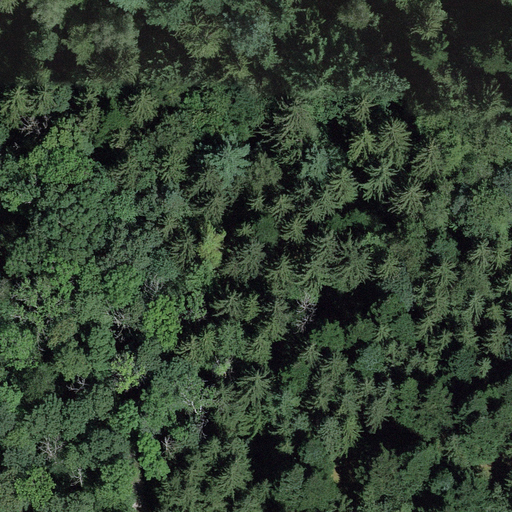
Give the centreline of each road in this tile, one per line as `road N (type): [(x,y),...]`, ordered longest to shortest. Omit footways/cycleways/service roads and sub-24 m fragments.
road 1 (track): [(140,511),(48,0)]
road 2 (track): [(406,0),(511,184)]
